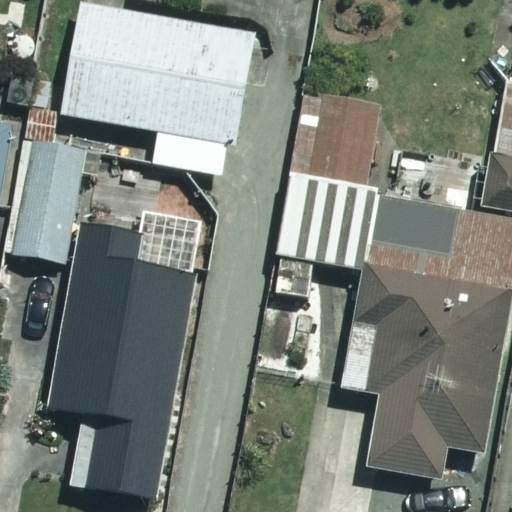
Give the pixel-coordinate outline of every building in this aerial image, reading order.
[(268,39),(96,9),(77,121),(171,138),(165,170),(243,183),(268,39)] [(0,216),(6,217),(20,131),(0,127),(0,216)] [(72,268),(98,152),(43,140),(17,255),(72,268)] [(511,403),(511,225),(304,191),(287,297),(322,303),(328,269),(375,276),(355,396),(391,402),(379,474),(454,487),(460,450),(503,457),(511,403)] [(213,247),(96,226),(62,415),(97,422),(84,492),(167,506),(213,247)]
